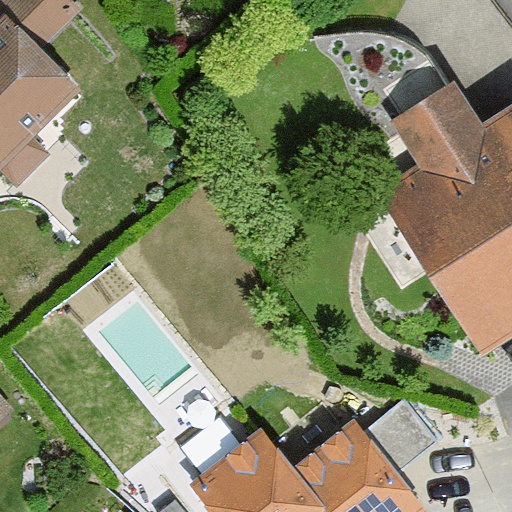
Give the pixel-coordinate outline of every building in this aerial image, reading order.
[(77,0),(76,0),(19,0),(46,28),(77,0)] [(31,135),(91,83),(26,7),(0,29),(0,162),(18,183),(49,156),(31,135)] [(511,110),(499,119),(476,83),(406,127),(430,165),(392,190),(500,352),(511,344),(511,110)] [(0,421),(23,402),(0,375),(0,421)] [(353,420),(292,468),(326,511),(420,511),(424,509),(353,420)] [(261,430),(189,487),(208,511),(326,511),(292,468),(261,430)]
